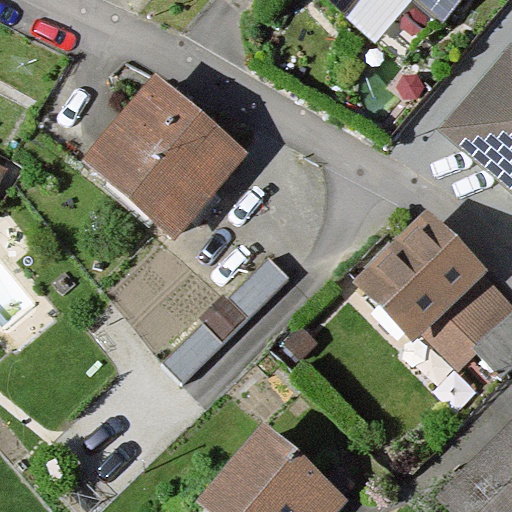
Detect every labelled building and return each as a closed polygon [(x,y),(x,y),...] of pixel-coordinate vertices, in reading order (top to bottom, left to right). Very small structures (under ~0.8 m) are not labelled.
[(320,0),(329,8),(342,19),(376,47),(413,4),(444,30),(446,27),(469,1),(469,0),(320,0)] [(511,53),(438,142),(511,204),(511,53)] [(241,159),(156,88),(85,171),(171,243),(241,159)] [(511,309),(421,216),(355,281),(456,385),(474,368),(501,396),(511,385),(511,309)] [(269,264),(228,304),(245,322),(288,282),(269,264)] [(221,298),(197,322),(202,328),(221,346),(245,322),(228,304),(221,298)] [(202,328),(163,368),(181,386),(221,346),(202,328)] [(303,333),(286,351),(300,364),(317,346),(303,333)] [(511,511),(511,419),(438,494),(456,511),(511,511)] [(265,438),(200,510),(202,511),(337,511),(345,505),(320,484),(265,438)]
